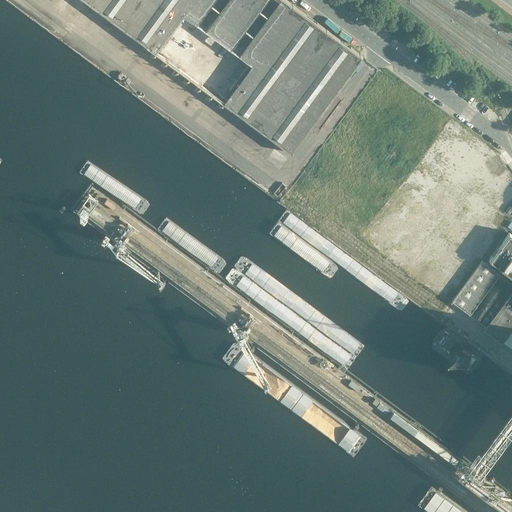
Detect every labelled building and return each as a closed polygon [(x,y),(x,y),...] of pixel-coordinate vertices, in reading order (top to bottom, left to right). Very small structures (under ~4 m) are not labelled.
[(84,0),(106,16),(136,38),(172,64),(207,90),(241,116),(273,140),(291,153),(313,124),(334,95),(362,57),(362,56),(344,43),(311,18),(286,0),(84,0)] [(366,62),(361,58),(357,64),(361,68),(366,62)] [(511,233),(509,231),(488,259),(511,276),(511,233)] [(494,337),(500,342),(511,326),(511,290),(506,298),(502,294),(511,282),(499,274),(500,273),(482,260),(451,300),(456,304),(475,318),(480,322),(486,326),(483,329),(489,333),(494,337)] [(511,326),(500,342),(503,344),(509,348),(511,350),(511,347),(511,326)]
